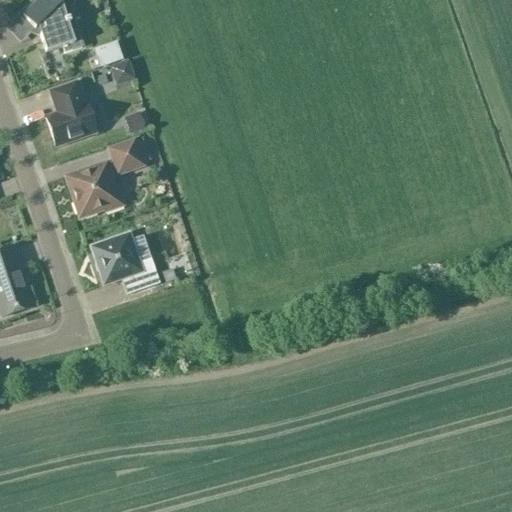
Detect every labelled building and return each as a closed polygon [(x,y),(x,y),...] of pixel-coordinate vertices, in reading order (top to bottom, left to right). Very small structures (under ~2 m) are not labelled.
[(41,0),(22,18),(35,31),(37,29),(46,55),(62,49),(64,55),(82,49),(76,32),(70,34),(68,26),(70,25),(69,20),(66,21),(61,6),(68,0),(41,0)] [(122,58),(107,65),(117,83),(131,75),(122,58)] [(74,85),(50,94),(57,116),(45,120),(55,149),(96,135),(86,106),(82,107),(74,85)] [(130,137),(145,131),(139,114),(124,120),(130,137)] [(106,166),(66,180),(79,220),(104,211),(105,214),(123,208),(117,190),(114,191),(110,178),(117,176),(118,176),(142,168),(134,143),(109,151),(113,164),(106,167),(106,166)] [(126,281),(131,296),(159,286),(150,261),(142,238),(131,242),(129,235),(89,249),(103,289),(126,281)] [(11,249),(0,252),(0,316),(1,320),(31,309),(25,291),(23,292),(17,272),(18,272),(11,249)]
